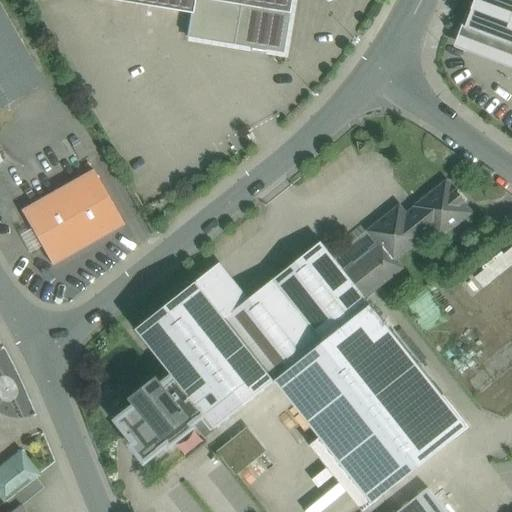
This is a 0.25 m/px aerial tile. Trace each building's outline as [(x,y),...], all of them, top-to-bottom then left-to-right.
[(290,0),(112,0),(148,6),(149,0),(210,0),(240,5),(233,45),(282,53),(290,0)] [(149,0),(148,6),(192,13),(194,0),(149,0)] [(511,0),(477,0),(472,13),(466,28),(511,45),(511,0)] [(0,7),(0,107),(43,83),(0,7)] [(511,45),(466,28),(472,13),(468,12),(455,46),(511,67),(511,45)] [(92,170),(21,211),(51,264),(123,224),(92,170)] [(381,245),(377,249),(376,248),(346,272),(365,297),(401,268),(395,260),(434,228),(441,236),(470,213),(462,203),(465,200),(457,190),(455,193),(447,183),(417,207),(418,208),(407,217),(400,208),(370,231),(381,245)] [(321,242),(274,279),(324,342),(372,305),(365,297),(346,272),(321,242)] [(487,261),(495,272),(511,260),(511,252),(508,247),(487,261)] [(226,317),(249,300),(216,259),(139,321),(174,366),(209,409),(221,424),(277,380),(226,317)] [(324,342),(274,279),(249,300),(226,317),(277,380),(324,342)] [(324,342),(277,380),(321,436),(375,503),(470,427),(372,305),(324,342)] [(198,427),(194,421),(209,409),(174,366),(159,378),(155,373),(131,392),(136,397),(116,413),(134,436),(130,440),(145,460),(167,442),(171,448),(198,427)] [(247,427),(217,452),(237,476),(267,451),(247,427)] [(364,511),(375,503),(321,436),(310,445),(364,511)] [(0,468),(0,496),(4,502),(6,500),(35,477),(38,475),(20,452),(0,468)] [(35,477),(6,500),(13,510),(20,505),(21,505),(43,488),(35,477)] [(447,511),(428,488),(398,511),(447,511)]
